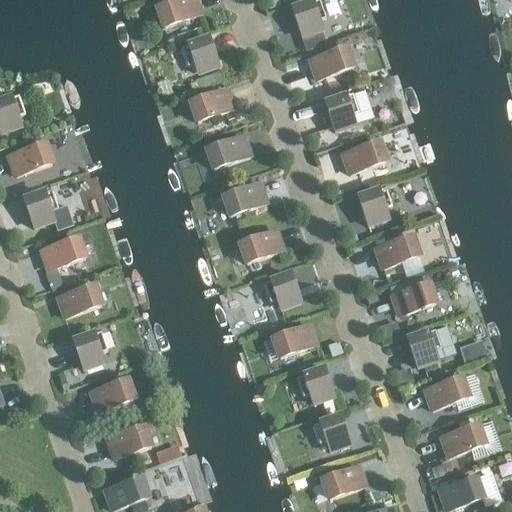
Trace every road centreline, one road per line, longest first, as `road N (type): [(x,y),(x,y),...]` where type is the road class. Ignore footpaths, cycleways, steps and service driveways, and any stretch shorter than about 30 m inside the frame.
road 1 (residential): [(419,511),(240,0)]
road 2 (residential): [(86,511),(0,265)]
